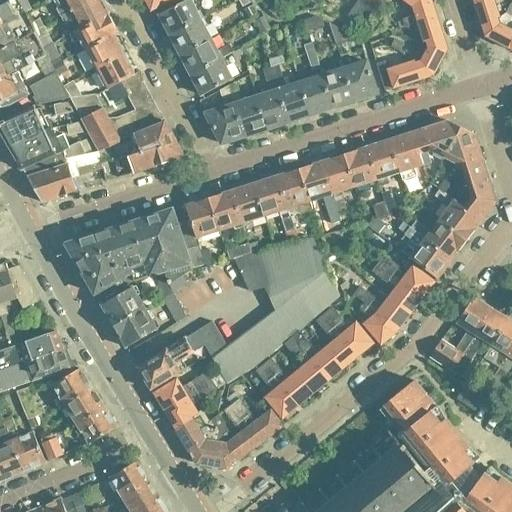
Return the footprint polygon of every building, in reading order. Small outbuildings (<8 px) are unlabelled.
[(0,50),(33,32),(29,24),(16,31),(13,25),(26,18),(24,14),(17,1),(16,0),(10,0),(0,5),(0,50)] [(26,0),(18,0),(17,1),(24,14),(32,10),(26,0)] [(93,0),(58,0),(62,6),(57,9),(62,17),(93,0)] [(81,29),(108,15),(100,0),(93,0),(62,17),(66,25),(76,20),(81,29)] [(171,0),(145,0),(151,11),(171,0)] [(201,20),(190,0),(160,16),(162,19),(161,21),(164,25),(166,26),(171,36),(201,20)] [(247,0),(231,0),(233,9),(248,6),(247,0)] [(365,10),(372,0),(359,0),(348,16),(357,22),(365,10)] [(406,0),(372,0),(365,10),(373,16),(384,0),(400,0),(405,3),(406,0)] [(435,11),(431,0),(406,0),(405,3),(412,9),(415,16),(435,11)] [(473,0),(481,22),(500,16),(495,1),(496,0),(473,0)] [(500,16),(481,22),(486,38),(511,52),(511,51),(511,4),(505,12),(500,16)] [(253,5),(243,10),(247,18),(257,13),(253,5)] [(444,37),(435,11),(415,16),(403,20),(406,29),(418,25),(424,44),(426,43),(444,37)] [(117,33),(118,33),(108,15),(81,29),(70,34),(75,43),(79,40),(85,50),(90,47),(113,35),(117,33)] [(263,16),(254,22),(261,34),(271,28),(263,16)] [(323,21),(316,16),(305,20),(309,31),(324,26),(323,21)] [(44,26),(39,18),(30,23),(34,32),(44,26)] [(211,40),(201,20),(171,36),(177,46),(175,47),(178,52),(179,53),(181,56),(211,40)] [(355,40),(332,25),(338,45),(355,40)] [(43,48),(53,42),(48,34),(44,26),(34,32),(38,39),(43,48)] [(35,61),(37,60),(46,55),(33,32),(0,50),(0,80),(15,72),(9,61),(29,50),(35,61)] [(122,53),(123,50),(120,45),(118,44),(113,35),(90,47),(85,50),(95,70),(123,56),(122,53)] [(61,54),(74,48),(70,37),(56,42),(61,54)] [(434,77),(448,50),(444,37),(426,43),(428,48),(421,62),(414,64),(420,81),(434,77)] [(235,53),(230,44),(217,51),(211,40),(181,56),(183,59),(182,60),(185,66),(187,67),(192,76),(221,60),(225,58),(235,53)] [(53,43),(53,42),(43,48),(48,56),(51,61),(61,56),(58,51),(53,43)] [(304,45),(312,70),(320,67),(312,43),(304,45)] [(46,55),(37,60),(41,69),(44,67),(48,76),(55,72),(46,55)] [(133,74),(129,66),(129,63),(127,59),(124,57),(123,56),(95,70),(95,71),(100,81),(101,81),(106,90),(121,82),(139,73),(138,72),(133,74)] [(197,85),(196,87),(199,93),(201,93),(202,96),(232,81),(221,60),(192,76),(197,85)] [(68,69),(63,61),(53,67),(57,74),(68,69)] [(378,94),(368,62),(346,69),(355,102),(378,94)] [(420,81),(414,64),(414,62),(389,71),(386,62),(377,65),(385,92),(420,81)] [(311,116),(301,83),(287,87),(281,69),(273,71),(289,123),(311,116)] [(355,102),(346,69),(331,74),(330,69),(322,72),(333,109),(355,102)] [(289,123),(273,71),(265,74),(271,92),(257,97),(267,130),(289,123)] [(27,96),(15,72),(0,80),(0,108),(9,106),(27,96)] [(333,109),(322,72),(312,75),(313,79),(301,83),(311,116),(333,109)] [(39,105),(70,99),(63,87),(56,73),(52,75),(35,84),(30,87),(34,96),(32,97),(36,103),(38,102),(39,105)] [(126,92),(144,83),(139,73),(121,82),(126,92)] [(63,87),(70,99),(83,97),(73,81),(63,87)] [(267,130),(257,97),(243,101),(237,82),(228,87),(245,137),(267,130)] [(131,102),(149,92),(144,83),(126,92),(128,97),(130,99),(131,102)] [(245,137),(228,87),(215,94),(218,101),(224,99),(227,107),(206,114),(221,145),(245,137)] [(137,114),(136,111),(117,118),(109,118),(96,94),(88,96),(83,97),(70,99),(90,137),(97,152),(100,151),(121,141),(120,140),(126,137),(134,134),(144,130),(140,120),(137,114)] [(159,112),(154,102),(136,111),(137,114),(140,120),(159,112)] [(72,112),(67,103),(52,107),(55,116),(72,112)] [(51,129),(44,117),(40,118),(38,110),(25,113),(0,123),(0,130),(10,148),(51,129)] [(140,120),(144,130),(164,120),(159,112),(140,120)] [(173,137),(164,120),(144,130),(134,134),(135,137),(138,142),(126,148),(129,157),(175,142),(173,137)] [(446,159),(458,137),(462,129),(448,122),(423,130),(429,148),(430,151),(446,159)] [(82,132),(78,123),(66,125),(68,134),(82,132)] [(69,147),(64,134),(57,137),(53,128),(51,129),(10,148),(23,170),(63,150),(66,158),(96,152),(90,138),(69,147)] [(485,165),(476,137),(475,136),(462,129),(458,137),(446,159),(467,171),(485,165)] [(423,165),(419,151),(429,148),(423,130),(419,131),(412,133),(400,137),(390,140),(400,173),(403,181),(417,176),(414,168),(423,165)] [(400,173),(390,140),(367,147),(377,180),(400,173)] [(183,157),(175,142),(129,157),(134,173),(183,157)] [(377,180),(367,147),(345,155),(355,188),(377,180)] [(78,168),(101,162),(113,158),(110,148),(96,153),(96,152),(66,158),(63,150),(23,170),(42,201),(76,191),(72,178),(80,176),(78,168)] [(355,188),(345,155),(323,162),(338,212),(347,209),(341,192),(355,188)] [(338,212),(323,162),(300,169),(310,202),(325,197),(335,230),(343,227),(338,212)] [(497,201),(485,165),(467,171),(469,178),(464,180),(470,198),(464,206),(483,220),(497,201)] [(310,202),(300,169),(278,176),(289,213),(298,210),(299,212),(301,213),(312,210),(310,202)] [(290,216),(289,213),(278,176),(255,184),(265,216),(279,212),(284,229),(289,243),(298,240),(293,226),(290,216)] [(445,193),(451,185),(444,180),(438,187),(445,193)] [(445,193),(438,187),(432,183),(425,189),(443,202),(449,195),(445,193)] [(265,216),(255,184),(233,191),(243,224),(251,221),(265,216)] [(381,193),(384,202),(388,215),(397,213),(398,212),(391,190),(381,193)] [(243,224),(233,191),(210,198),(220,231),(235,226),(243,224)] [(210,198),(186,206),(196,238),(220,231),(210,198)] [(483,220),(464,206),(456,200),(441,220),(467,240),(483,220)] [(377,219),(388,215),(384,202),(372,205),(377,219)] [(200,251),(196,238),(186,206),(173,210),(131,223),(123,226),(115,228),(72,242),(69,250),(95,293),(129,273),(134,281),(151,275),(161,272),(165,271),(169,285),(192,269),(192,268),(204,265),(200,251)] [(467,240),(441,220),(426,240),(453,260),(467,240)] [(415,221),(410,227),(418,234),(423,228),(415,221)] [(413,240),(418,234),(410,227),(405,234),(413,240)] [(330,253),(322,237),(313,240),(321,256),(330,253)] [(258,364),(340,296),(321,256),(313,240),(313,239),(234,260),(250,292),(265,289),(275,312),(234,343),(212,358),(227,382),(258,364)] [(453,260),(426,240),(411,260),(437,280),(453,260)] [(230,258),(251,251),(249,243),(228,249),(230,258)] [(208,249),(200,251),(204,265),(204,266),(212,264),(208,249)] [(435,282),(413,266),(408,274),(384,256),(378,264),(423,298),(435,282)] [(39,301),(21,268),(9,272),(6,264),(0,265),(0,316),(8,314),(4,302),(17,298),(24,310),(39,301)] [(423,298),(378,264),(372,273),(395,290),(389,297),(411,314),(423,298)] [(151,275),(163,296),(172,291),(161,272),(151,275)] [(144,308),(132,287),(101,305),(114,326),(144,308)] [(411,314),(389,297),(383,305),(360,288),(354,295),(365,304),(399,330),(411,314)] [(172,291),(163,296),(177,322),(186,317),(172,291)] [(455,373),(494,312),(492,310),(493,309),(478,300),(478,301),(473,302),(472,302),(467,311),(465,310),(456,324),(468,331),(456,350),(442,340),(430,357),(455,373)] [(399,330),(365,304),(360,310),(371,319),(364,324),(382,346),(397,333),(399,330)] [(157,330),(144,308),(114,326),(126,347),(157,330)] [(374,344),(357,322),(349,329),(332,308),(324,315),(359,357),(374,344)] [(493,347),(510,320),(498,312),(497,314),(494,312),(455,373),(461,378),(484,341),(493,347)] [(359,357),(324,315),(316,321),(333,342),(326,348),(343,369),(359,357)] [(233,341),(217,319),(195,334),(211,356),(233,341)] [(500,368),(511,348),(511,320),(510,320),(493,347),(500,351),(492,364),(500,368)] [(343,369),(326,348),(319,354),(300,331),(292,338),(328,381),(343,369)] [(0,372),(23,364),(63,350),(57,332),(17,346),(0,351),(0,372)] [(187,368),(182,359),(194,352),(185,338),(137,368),(151,390),(187,368)] [(328,381),(292,338),(284,344),(303,367),(296,372),(313,394),(328,381)] [(511,348),(500,368),(494,377),(484,393),(485,394),(492,398),(501,384),(508,374),(511,367),(511,348)] [(0,392),(16,387),(69,369),(63,350),(23,364),(0,372),(0,392)] [(313,394),(296,372),(288,378),(271,358),(264,364),(298,406),(313,394)] [(298,406),(264,364),(256,370),(273,391),(265,398),(282,419),(298,406)] [(93,388),(80,368),(54,385),(66,405),(93,388)] [(163,410),(212,380),(207,371),(182,386),(177,378),(153,393),(163,410)] [(484,393),(494,377),(486,372),(476,388),(484,393)] [(198,412),(192,404),(217,389),(212,380),(163,410),(174,427),(198,412)] [(480,459),(446,419),(441,424),(431,412),(437,407),(415,380),(385,405),(434,465),(450,484),(468,469),(480,459)] [(483,399),(465,387),(457,399),(475,411),(483,399)] [(104,407),(93,388),(66,405),(78,424),(104,407)] [(262,443),(283,426),(271,410),(257,421),(239,398),(232,404),(262,443)] [(24,408),(27,414),(29,420),(39,416),(45,414),(41,401),(24,408)] [(262,443),(232,404),(223,411),(241,434),(237,437),(228,444),(240,459),(262,443)] [(117,427),(104,407),(78,424),(90,444),(117,427)] [(212,467),(220,415),(210,421),(202,409),(198,412),(174,427),(180,438),(181,440),(182,439),(188,450),(187,450),(188,452),(189,451),(194,460),(194,461),(195,462),(199,464),(199,465),(200,465),(200,464),(210,466),(210,467),(212,467)] [(0,446),(13,441),(3,419),(2,419),(0,414),(0,430),(2,434),(0,435),(0,446)] [(237,437),(220,415),(212,467),(222,469),(223,469),(225,470),(224,468),(229,467),(229,468),(230,467),(239,460),(239,461),(240,460),(240,459),(228,444),(237,437)] [(10,416),(3,419),(13,441),(19,439),(10,416)] [(38,432),(40,438),(51,435),(48,428),(45,421),(35,425),(38,432)] [(424,474),(408,454),(409,453),(406,449),(406,448),(401,442),(400,443),(399,443),(394,437),(388,429),(387,432),(391,437),(376,450),(372,445),(372,444),(370,445),(370,446),(373,450),(358,463),(354,459),(352,460),(356,465),(340,477),(337,473),(335,475),(338,479),(323,491),(320,487),(319,488),(317,489),(318,490),(322,494),(306,506),(303,502),(302,500),(301,501),(292,508),(291,507),(290,506),(289,505),(288,505),(287,505),(286,505),(285,505),(284,505),(283,505),(282,505),(281,506),(280,506),(280,507),(279,507),(279,508),(279,509),(278,509),(278,510),(278,511),(277,511),(449,511),(459,503),(462,507),(467,499),(466,499),(478,482),(473,476),(468,469),(450,484),(434,465),(424,474)] [(46,462),(34,432),(19,439),(13,441),(25,471),(46,462)] [(53,439),(51,435),(40,438),(50,461),(64,455),(57,438),(53,439)] [(25,471),(13,441),(0,446),(0,469),(4,480),(25,471)] [(149,479),(138,461),(111,477),(122,496),(149,479)] [(511,511),(511,484),(489,468),(478,482),(466,499),(467,499),(484,511),(511,511)] [(136,511),(160,497),(149,479),(122,496),(129,506),(118,511),(136,511)] [(169,511),(160,497),(136,511),(169,511)] [(67,511),(64,503),(62,498),(40,507),(42,511),(67,511)] [(64,503),(67,511),(75,511),(71,500),(64,503)] [(467,511),(462,507),(459,503),(449,511),(467,511)]
